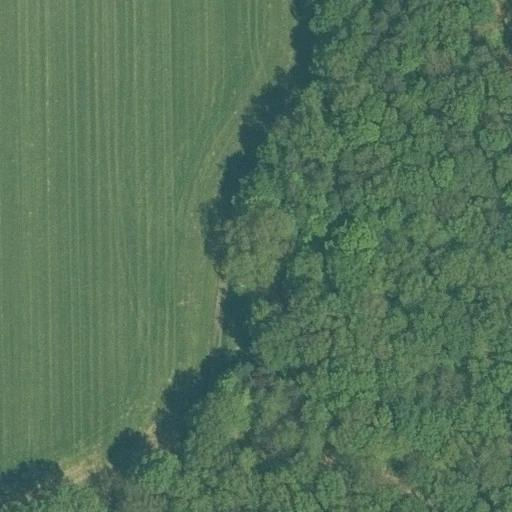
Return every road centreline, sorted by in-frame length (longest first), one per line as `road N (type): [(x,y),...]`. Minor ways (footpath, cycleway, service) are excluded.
road 1 (track): [(144,511),(190,472),(206,431),(228,257)]
road 2 (track): [(228,257),(254,172),(311,79),(317,0)]
